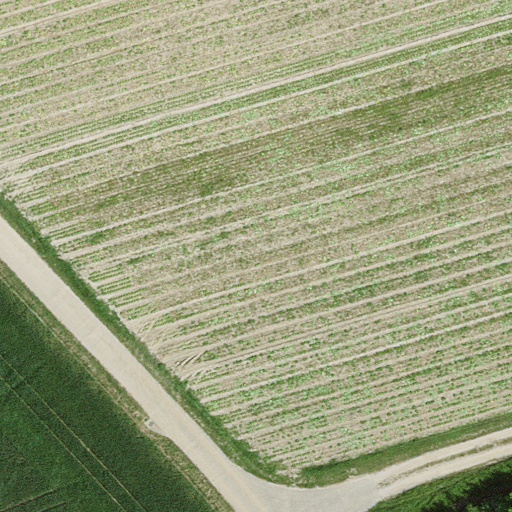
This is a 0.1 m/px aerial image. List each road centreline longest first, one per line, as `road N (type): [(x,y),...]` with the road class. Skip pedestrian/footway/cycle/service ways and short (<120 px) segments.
road 1 (track): [(257,511),(0,242)]
road 2 (track): [(328,511),(511,445)]
